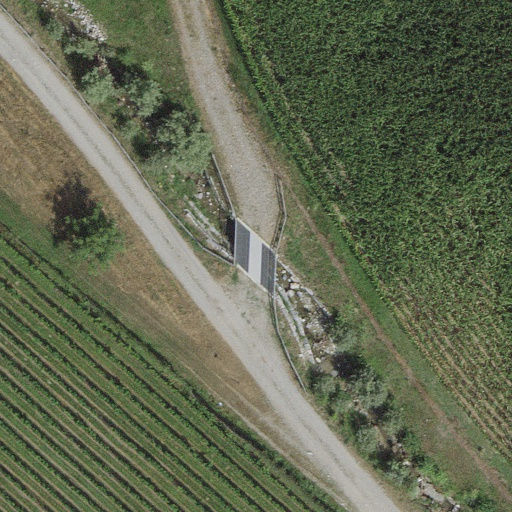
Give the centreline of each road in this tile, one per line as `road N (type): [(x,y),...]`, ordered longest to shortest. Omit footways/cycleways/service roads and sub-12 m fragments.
road 1 (track): [(0,36),(305,424),(400,511)]
road 2 (track): [(305,424),(188,0)]
